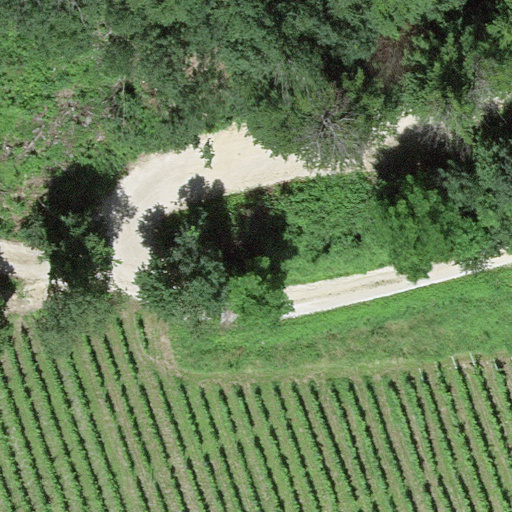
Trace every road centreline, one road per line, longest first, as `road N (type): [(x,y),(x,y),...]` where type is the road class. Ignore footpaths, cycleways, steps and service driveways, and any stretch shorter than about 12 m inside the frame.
road 1 (track): [(511,255),(276,305),(214,309),(127,280),(122,244),(143,202),(208,173),(273,172),(511,87)]
road 2 (track): [(127,280),(0,266)]
